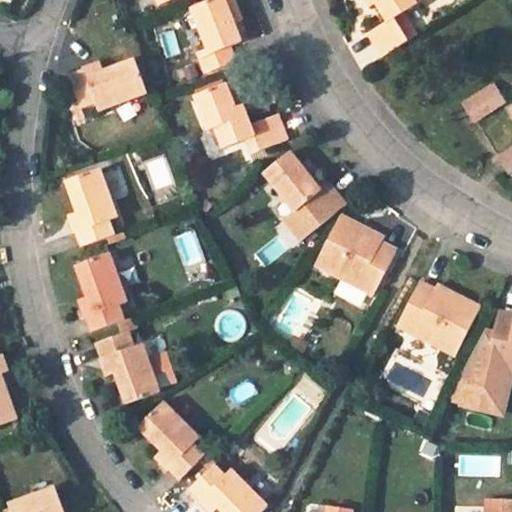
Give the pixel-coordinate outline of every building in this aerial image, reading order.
[(235,25),(224,0),(194,10),(211,55),(201,59),(208,75),(236,64),(230,49),(242,44),(235,25)] [(224,0),(235,25),(242,23),(233,0),(224,0)] [(371,0),(362,0),(371,13),(377,9),(371,0)] [(425,0),(371,0),(377,9),(386,24),(368,36),(382,58),(415,37),(401,15),(425,0)] [(148,94),(136,62),(88,79),(86,72),(71,77),(80,102),(82,109),(96,104),(99,112),(148,94)] [(506,104),(494,83),(462,104),(475,125),(506,104)] [(235,84),(227,87),(240,119),(247,116),(235,84)] [(287,143),(278,118),(251,128),(247,116),(240,119),(227,87),(196,98),(210,132),(216,129),(225,150),(255,139),(260,154),(287,143)] [(80,102),(72,105),(77,119),(85,117),(82,109),(80,102)] [(510,175),(511,173),(511,150),(500,158),(510,175)] [(301,169),(290,155),(265,174),(296,213),(303,208),(320,228),(344,209),(327,188),(321,193),(301,169)] [(308,163),(301,169),(321,193),(327,188),(308,163)] [(118,220),(100,171),(67,183),(80,219),(84,231),(78,233),(84,248),(109,239),(115,237),(110,223),(118,220)] [(373,235),(341,218),(315,266),(374,296),(396,256),(379,248),(369,243),(373,235)] [(74,222),(78,233),(84,231),(80,219),(74,222)] [(111,245),(126,240),(123,235),(115,237),(109,239),(111,245)] [(383,241),(373,235),(369,243),(379,248),(383,241)] [(128,304),(110,255),(77,267),(90,303),(94,314),(88,316),(93,332),(118,324),(125,321),(119,307),(128,304)] [(340,282),(334,294),(367,310),(373,297),(340,282)] [(456,357),(482,310),(449,293),(445,299),(434,293),(421,286),(398,327),(456,357)] [(439,287),(434,293),(445,299),(449,293),(439,287)] [(84,305),(88,316),(94,314),(90,303),(84,305)] [(486,332),(448,401),(495,412),(506,367),(511,367),(511,316),(501,314),(496,335),(486,332)] [(120,329),(135,324),(133,318),(125,321),(118,324),(120,329)] [(122,335),(129,332),(137,330),(135,324),(120,329),(122,335)] [(127,406),(160,394),(142,345),(134,348),(129,332),(122,335),(98,344),(104,360),(110,358),(114,369),(127,406)] [(0,374),(9,372),(3,354),(0,355),(0,424),(18,418),(6,384),(0,385),(0,374)] [(108,372),(114,369),(110,358),(104,360),(108,372)] [(511,367),(506,367),(495,412),(500,413),(509,376),(511,376),(511,367)] [(12,381),(9,372),(0,374),(0,385),(6,384),(12,381)] [(200,440),(163,403),(138,427),(167,455),(175,464),(170,469),(181,480),(200,462),(205,457),(194,446),(200,440)] [(204,467),(215,456),(211,451),(205,457),(200,462),(204,467)] [(162,460),(170,469),(175,464),(167,455),(162,460)] [(208,471),(214,466),(220,460),(215,456),(204,467),(208,471)] [(222,511),(262,511),(267,508),(231,472),(225,477),(214,466),(208,471),(190,489),(202,501),(207,496),(215,504),(222,511)] [(65,511),(57,488),(10,504),(12,511),(65,511)] [(210,509),(215,504),(207,496),(202,501),(210,509)]
